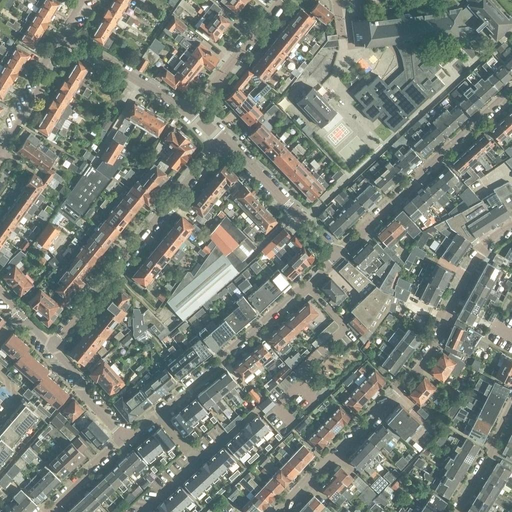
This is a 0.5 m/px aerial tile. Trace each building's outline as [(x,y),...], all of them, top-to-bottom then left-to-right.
[(27,0),(27,1),(36,6),(36,5),(40,7),(37,13),(50,21),(55,12),(42,4),(38,2),(35,0),(27,0)] [(40,0),(39,0),(38,2),(42,4),(55,12),(61,3),(56,0),(55,0),(43,0),(43,2),(40,0)] [(123,12),(127,6),(116,0),(113,0),(109,7),(121,15),(125,17),(126,15),(123,12)] [(184,0),(181,0),(173,13),(178,17),(185,9),(192,14),(196,9),(184,0)] [(243,4),(244,3),(239,0),(220,0),(221,0),(225,4),(226,4),(237,12),(239,9),(240,10),(244,6),(243,4)] [(469,0),(471,2),(463,10),(458,10),(458,9),(445,10),(445,13),(410,17),(410,15),(376,19),(376,18),(374,18),(373,6),(371,0),(358,0),(360,8),(361,8),(363,20),(360,20),(358,20),(360,32),(355,32),(356,46),(388,42),(389,42),(391,43),(393,45),(395,47),(397,48),(399,50),(400,52),(401,54),(402,57),(402,59),(403,62),(403,64),(403,67),(403,70),(387,85),(378,76),(367,86),(366,84),(354,95),(365,107),(361,110),(372,122),(378,116),(394,132),(409,118),(407,117),(428,97),(429,99),(444,84),(434,73),(441,67),(431,55),(427,58),(410,41),(410,39),(456,33),(456,31),(478,28),(479,29),(485,24),(493,32),(490,34),(496,41),(498,39),(511,25),(511,19),(509,16),(507,19),(489,0),(469,0)] [(440,0),(441,9),(451,8),(450,0),(440,0)] [(334,14),(324,7),(318,2),(315,6),(314,5),(311,9),(312,10),(311,11),(325,23),(329,17),(331,18),(334,14)] [(103,18),(115,25),(121,15),(109,7),(103,18)] [(316,20),(301,8),(300,8),(299,8),(298,8),(297,9),(297,10),(297,11),(297,12),(298,12),(298,13),(297,14),(296,13),(293,18),(308,30),(316,20)] [(213,16),(209,20),(222,31),(223,30),(224,31),(228,26),(227,25),(229,22),(218,13),(218,12),(214,9),(210,14),(213,16)] [(37,13),(31,23),(44,31),(50,21),(37,13)] [(183,33),(188,27),(174,15),(166,26),(172,31),(176,27),(183,33)] [(126,23),(131,26),(135,19),(130,16),(126,23)] [(109,35),(115,25),(103,18),(97,28),(109,35)] [(308,30),(293,18),(289,22),(290,22),(286,27),(301,39),(306,42),(309,38),(304,35),(308,30)] [(7,20),(5,24),(19,32),(20,31),(21,29),(18,27),(20,24),(15,21),(13,24),(7,20)] [(22,27),(21,29),(39,39),(44,31),(31,23),(26,20),(22,27)] [(222,31),(209,20),(206,24),(203,22),(197,29),(202,33),(203,31),(215,40),(217,37),(218,37),(222,33),(221,32),(222,31)] [(511,25),(498,39),(502,44),(511,34),(511,25)] [(282,31),(279,35),(292,46),(296,41),(298,42),(301,39),(286,27),(283,31),(282,31)] [(109,35),(97,28),(91,38),(108,48),(111,43),(106,40),(109,35)] [(21,29),(20,31),(24,34),(20,40),(33,48),(39,39),(21,29)] [(289,50),(292,46),(279,35),(275,39),(276,40),(273,44),(288,56),(291,52),(289,50)] [(212,55),(213,54),(200,43),(196,48),(191,44),(187,48),(182,44),(183,42),(178,39),(176,41),(186,49),(204,65),(210,70),(218,60),(212,55)] [(327,41),(321,48),(338,46),(338,40),(339,40),(339,39),(338,39),(327,41)] [(1,44),(0,45),(0,48),(24,63),(29,54),(16,47),(13,53),(8,50),(9,49),(1,44)] [(265,52),(279,63),(283,58),(285,60),(288,56),(273,44),(269,48),(269,47),(265,52)] [(169,49),(175,54),(177,50),(171,46),(169,49)] [(135,68),(142,72),(148,61),(153,65),(159,56),(148,47),(143,55),(140,58),(135,68)] [(6,64),(19,72),(24,63),(0,48),(0,53),(4,56),(1,61),(6,64)] [(179,58),(196,72),(199,69),(200,70),(204,65),(186,49),(183,53),(179,58)] [(503,62),(511,71),(511,58),(505,50),(502,53),(507,59),(503,62)] [(259,61),(274,73),(277,70),(275,68),(279,63),(265,52),(262,56),(262,57),(259,61)] [(492,56),(489,59),(485,62),(504,83),(511,77),(501,66),(497,68),(492,63),(496,60),(492,56)] [(172,66),(177,71),(189,81),(192,78),(193,79),(197,74),(195,73),(196,72),(179,58),(172,66)] [(84,76),(89,67),(78,60),(72,69),(84,76)] [(274,73),(259,61),(256,65),(255,64),(252,68),(253,69),(252,70),(265,80),(269,75),(272,77),(274,73)] [(304,70),(308,65),(303,61),(299,66),(304,70)] [(490,75),(487,78),(498,89),(504,83),(485,62),(482,66),(490,75)] [(0,73),(13,81),(19,72),(6,64),(0,73)] [(189,81),(177,71),(174,75),(166,68),(166,69),(163,66),(159,71),(160,71),(156,77),(161,81),(163,78),(174,88),(177,85),(182,90),(185,87),(186,88),(190,83),(189,82),(189,81)] [(77,87),(84,76),(72,69),(66,80),(77,87)] [(248,70),(238,82),(233,89),(234,91),(230,96),(229,96),(228,95),(227,95),(226,95),(226,96),(225,96),(225,97),(225,98),(225,99),(230,104),(229,105),(233,109),(246,96),(241,90),(250,79),(257,85),(261,80),(248,70)] [(474,70),(470,73),(490,96),(498,89),(487,78),(483,81),(474,70)] [(0,86),(8,91),(13,81),(0,73),(0,86)] [(475,88),(473,90),(484,102),(490,96),(470,73),(466,77),(475,88)] [(288,85),(292,80),(288,77),(283,82),(288,85)] [(77,87),(66,80),(65,79),(59,89),(72,96),(77,87)] [(464,81),(457,87),(460,90),(467,84),(464,81)] [(281,94),(288,85),(283,82),(277,90),(281,94)] [(271,88),(267,85),(250,101),(246,96),(233,109),(237,113),(238,112),(241,116),(254,105),(259,100),(263,96),(266,94),(271,88)] [(312,87),(300,99),(298,96),(294,99),(320,127),(336,112),(312,87)] [(470,87),(463,94),(477,108),(484,102),(473,90),(470,87)] [(59,90),(54,99),(53,98),(53,99),(70,109),(72,106),(67,103),(72,96),(59,89),(59,90)] [(131,92),(125,89),(119,98),(125,102),(131,92)] [(462,99),(459,103),(470,115),(477,108),(463,94),(458,89),(452,94),(455,98),(458,95),(462,99)] [(70,109),(53,99),(47,109),(60,116),(63,111),(70,115),(71,113),(77,117),(78,113),(73,111),(70,109)] [(443,106),(460,124),(466,117),(456,105),(452,108),(448,104),(446,106),(441,100),(439,102),(443,107),(443,106)] [(136,124),(145,109),(144,108),(144,107),(141,105),(140,106),(135,103),(123,122),(129,125),(131,121),(136,124)] [(257,107),(254,105),(241,116),(244,120),(244,121),(247,124),(248,123),(249,124),(261,113),(256,108),(257,107)] [(273,105),(266,111),(271,116),(278,109),(274,105),(273,105)] [(441,118),(453,130),(460,124),(443,106),(443,107),(442,108),(442,109),(440,111),(444,115),(441,118)] [(73,111),(78,113),(84,116),(87,112),(82,108),(80,110),(75,107),(73,111)] [(59,129),(61,130),(66,133),(68,130),(67,129),(71,123),(60,116),(47,109),(48,109),(42,119),(59,129)] [(136,124),(146,130),(155,115),(150,112),(151,111),(147,109),(147,110),(145,109),(136,124)] [(433,116),(429,111),(425,114),(429,118),(430,119),(433,116)] [(430,119),(429,118),(425,114),(418,121),(421,125),(425,122),(425,123),(430,119)] [(162,119),(162,118),(156,115),(156,116),(155,115),(146,130),(157,137),(166,122),(162,119)] [(256,144),(269,132),(269,131),(261,123),(265,120),(262,116),(254,124),(257,127),(248,136),(248,137),(248,138),(248,139),(249,140),(250,140),(251,140),(252,140),(256,144)] [(430,119),(446,137),(453,130),(441,118),(438,121),(433,116),(430,119)] [(511,124),(505,117),(498,124),(507,134),(511,130),(511,124)] [(112,122),(104,118),(100,126),(107,130),(112,122)] [(48,136),(50,132),(55,135),(59,129),(42,119),(36,129),(48,136)] [(427,131),(438,143),(446,137),(430,119),(425,123),(430,128),(427,131)] [(418,121),(411,128),(414,131),(421,125),(418,121)] [(312,131),(306,124),(302,128),(308,135),(312,131)] [(498,124),(490,131),(499,142),(505,137),(508,139),(510,137),(507,134),(498,124)] [(164,160),(175,147),(185,135),(181,132),(180,132),(178,131),(177,132),(173,129),(163,141),(172,149),(168,153),(160,147),(162,145),(158,142),(154,150),(160,154),(159,156),(164,160)] [(416,132),(431,150),(438,143),(427,131),(424,133),(420,129),(416,132)] [(91,134),(101,140),(104,134),(98,130),(96,132),(93,131),(91,134)] [(287,131),(280,137),(283,140),(289,134),(287,131)] [(261,147),(265,151),(279,138),(276,134),(274,136),(269,132),(256,144),(260,148),(261,147)] [(431,150),(416,132),(412,136),(416,141),(413,143),(424,156),(431,150)] [(40,140),(30,133),(26,139),(17,152),(27,159),(36,146),(40,140)] [(184,162),(191,154),(190,153),(194,149),(193,146),(190,143),(191,141),(189,140),(190,139),(185,135),(175,147),(183,153),(179,158),(184,162)] [(502,151),(500,153),(494,158),(488,151),(494,146),(484,135),(476,142),(486,153),(496,163),(498,161),(498,162),(505,158),(507,156),(502,151)] [(279,138),(265,151),(269,155),(268,156),(272,160),(285,148),(280,143),(282,141),(279,138)] [(123,146),(119,143),(112,139),(100,157),(112,165),(119,153),(123,146)] [(468,149),(480,163),(487,170),(492,166),(483,156),(486,153),(476,142),(468,149)] [(295,152),(297,151),(301,147),(298,143),(292,149),(295,152)] [(36,166),(45,152),(36,146),(27,159),(36,166)] [(119,153),(126,157),(127,155),(130,158),(133,152),(123,146),(119,153)] [(277,163),(280,167),(292,155),(294,153),(287,146),(285,148),(272,160),(276,164),(277,163)] [(401,153),(413,166),(421,159),(409,146),(401,153)] [(164,160),(173,168),(176,170),(180,165),(181,166),(184,162),(179,158),(183,153),(175,147),(164,160)] [(397,149),(393,153),(398,157),(394,160),(405,173),(413,166),(401,153),(397,149)] [(468,149),(460,156),(471,167),(473,169),(480,163),(468,149)] [(150,169),(146,174),(161,185),(161,184),(163,184),(165,182),(164,181),(167,177),(168,178),(169,177),(167,175),(155,165),(159,161),(162,164),(164,160),(159,156),(160,154),(154,150),(150,157),(145,165),(150,169)] [(86,151),(83,156),(90,160),(93,155),(86,151)] [(45,152),(36,166),(45,172),(47,174),(52,177),(55,173),(49,168),(55,159),(45,152)] [(287,176),(300,164),(292,155),(280,167),(284,171),(283,172),(287,176)] [(466,172),(470,176),(475,172),(473,169),(471,167),(460,156),(452,163),(462,175),(466,172)] [(313,167),(317,163),(319,160),(316,157),(309,163),(313,167)] [(405,173),(394,160),(391,163),(386,159),(384,161),(383,160),(382,162),(387,167),(398,180),(405,173)] [(167,175),(173,168),(164,160),(162,164),(159,161),(155,165),(167,175)] [(80,174),(82,175),(89,164),(84,161),(79,167),(77,171),(80,174)] [(302,162),(287,176),(291,180),(292,179),(296,183),(310,170),(302,162)] [(72,163),(69,168),(76,171),(78,167),(72,163)] [(82,214),(109,179),(89,164),(82,175),(65,200),(82,214)] [(214,178),(226,188),(227,189),(237,179),(235,177),(224,165),(215,174),(216,175),(214,178)] [(381,167),(377,170),(391,185),(398,180),(387,167),(384,170),(381,167)] [(448,168),(441,174),(457,192),(461,189),(460,187),(463,185),(448,168)] [(120,170),(117,173),(114,177),(118,180),(121,176),(124,177),(128,181),(131,176),(127,173),(126,175),(120,170)] [(316,172),(313,172),(310,170),(296,183),(299,187),(298,188),(302,192),(315,180),(320,175),(316,172)] [(385,191),(391,185),(377,170),(374,173),(377,176),(374,179),(385,191)] [(335,181),(342,175),(338,171),(331,177),(335,181)] [(481,177),(477,173),(475,172),(470,176),(463,182),(467,186),(474,181),(481,177)] [(42,180),(34,174),(27,183),(40,193),(47,183),(55,189),(59,183),(52,177),(47,174),(42,180)] [(139,182),(155,196),(155,195),(154,193),(155,192),(157,193),(158,192),(156,191),(157,190),(158,190),(160,188),(160,186),(161,185),(146,174),(139,182)] [(441,174),(433,181),(445,194),(448,191),(453,196),(457,192),(441,174)] [(315,180),(302,192),(307,197),(307,198),(306,199),(307,200),(308,201),(309,201),(310,201),(311,201),(328,184),(320,175),(315,180)] [(355,182),(354,182),(373,202),(381,194),(364,177),(360,182),(357,179),(355,182)] [(206,187),(218,197),(226,188),(214,178),(209,183),(208,183),(206,185),(207,186),(206,187)] [(113,180),(106,189),(109,192),(116,183),(113,180)] [(144,201),(148,204),(150,202),(151,202),(154,198),(154,197),(155,196),(139,182),(137,181),(128,192),(141,203),(144,201)] [(441,204),(443,206),(450,200),(448,198),(445,194),(433,181),(427,186),(426,187),(441,204)] [(366,209),(373,202),(354,182),(350,186),(358,195),(355,198),(366,209)] [(459,212),(476,238),(510,216),(511,206),(511,189),(508,182),(493,190),(494,192),(480,201),(469,207),(460,212),(459,212)] [(40,193),(27,183),(21,191),(22,192),(20,193),(33,203),(40,193)] [(67,197),(71,191),(63,186),(59,191),(67,197)] [(234,196),(231,192),(226,197),(229,201),(232,198),(240,207),(252,196),(253,195),(244,186),(234,196)] [(198,196),(210,206),(218,197),(206,187),(205,189),(203,189),(202,191),(202,192),(198,196)] [(426,187),(418,194),(430,207),(433,204),(439,210),(443,206),(426,187)] [(463,200),(469,207),(480,201),(468,187),(459,195),(463,199),(462,199),(463,200)] [(134,212),(141,203),(128,192),(126,191),(124,194),(121,192),(116,198),(120,201),(134,212)] [(343,191),(339,194),(359,215),(366,209),(355,198),(353,200),(343,191)] [(33,203),(20,193),(13,203),(31,216),(35,212),(29,208),(33,203)] [(344,209),(341,212),(352,223),(359,215),(339,194),(334,199),(344,209)] [(418,194),(411,201),(430,222),(431,221),(429,218),(432,215),(427,209),(430,207),(418,194)] [(192,203),(192,204),(190,207),(199,214),(195,218),(202,224),(206,218),(203,216),(207,211),(210,213),(214,209),(210,206),(198,196),(194,202),(193,202),(192,203)] [(240,207),(248,215),(260,204),(259,202),(259,201),(257,200),(256,199),(252,196),(240,207)] [(106,197),(103,202),(107,206),(111,201),(106,197)] [(78,219),(82,214),(65,200),(58,209),(75,223),(79,226),(82,222),(78,219)] [(463,200),(455,206),(460,212),(469,207),(463,200)] [(120,201),(113,210),(127,221),(127,220),(126,219),(129,216),(130,217),(134,212),(120,201)] [(430,222),(411,201),(403,208),(415,221),(419,218),(426,226),(430,222)] [(31,216),(13,203),(7,212),(20,221),(23,217),(28,221),(31,216)] [(260,204),(248,215),(256,224),(268,213),(264,208),(264,206),(263,205),(261,205),(260,204)] [(335,211),(329,206),(325,209),(345,230),(352,223),(341,212),(337,209),(335,211)] [(451,217),(459,212),(460,212),(455,206),(447,212),(451,217)] [(94,211),(91,208),(84,215),(88,218),(94,211)] [(226,213),(230,217),(235,212),(231,209),(226,213)] [(345,230),(325,209),(318,216),(322,221),(324,223),(331,230),(337,237),(345,230)] [(50,215),(47,213),(43,210),(38,217),(45,222),(50,215)] [(127,221),(113,210),(106,218),(120,229),(124,225),(123,224),(125,221),(126,222),(127,221)] [(407,231),(416,241),(422,232),(402,211),(395,217),(394,217),(407,231)] [(20,221),(7,212),(0,221),(17,234),(20,230),(16,227),(20,221)] [(230,217),(233,220),(238,216),(235,212),(230,217)] [(445,220),(451,217),(447,212),(441,217),(444,220),(445,220)] [(451,217),(445,220),(449,225),(451,228),(457,233),(471,242),(476,238),(459,212),(451,217)] [(268,213),(256,224),(260,228),(265,233),(277,221),(275,220),(275,218),(274,217),(272,217),(268,213)] [(243,260),(256,247),(255,246),(225,215),(222,219),(211,232),(207,230),(204,233),(207,236),(210,239),(213,241),(215,244),(238,272),(247,264),(243,260)] [(194,224),(192,226),(182,217),(178,221),(176,222),(174,224),(174,226),(174,227),(187,237),(191,233),(194,235),(199,229),(201,227),(196,222),(194,224)] [(386,225),(385,226),(398,240),(407,231),(394,217),(390,221),(389,221),(386,223),(386,225)] [(106,218),(99,227),(112,238),(115,234),(115,235),(120,229),(106,218)] [(433,226),(436,228),(445,235),(445,236),(465,250),(471,242),(457,233),(456,235),(445,227),(449,225),(445,220),(444,220),(433,226)] [(17,234),(0,221),(0,235),(6,240),(10,235),(15,238),(17,234)] [(48,249),(61,230),(49,221),(35,240),(48,249)] [(91,236),(105,248),(109,243),(108,242),(112,238),(99,227),(94,223),(87,232),(91,236)] [(256,224),(251,229),(246,234),(253,241),(255,239),(253,237),(256,234),(254,233),(260,228),(256,224)] [(243,230),(246,234),(251,229),(248,226),(243,230)] [(400,269),(401,268),(403,262),(395,254),(398,252),(395,249),(397,246),(394,243),(398,240),(385,226),(384,227),(383,226),(380,229),(380,230),(376,234),(387,245),(383,249),(377,242),(376,243),(400,269)] [(431,237),(436,228),(433,226),(422,232),(427,235),(430,236),(431,237)] [(166,236),(165,237),(179,248),(187,237),(174,227),(170,231),(168,231),(166,234),(166,236)] [(291,236),(284,229),(273,239),(282,248),(286,244),(285,242),(291,236)] [(37,234),(32,231),(27,238),(31,242),(37,234)] [(101,253),(105,248),(91,236),(87,232),(79,241),(84,245),(97,256),(100,252),(101,253)] [(6,240),(0,235),(0,250),(10,258),(13,254),(2,246),(6,240)] [(292,249),(296,254),(307,265),(308,265),(314,259),(314,256),(307,248),(307,249),(295,236),(290,241),(287,244),(292,249)] [(445,236),(440,243),(460,257),(465,250),(445,236)] [(170,258),(179,248),(165,237),(164,238),(163,238),(161,240),(161,242),(157,247),(170,258)] [(282,248),(273,239),(261,251),(269,259),(275,254),(278,252),(282,248)] [(25,240),(20,247),(24,250),(30,243),(25,240)] [(35,240),(33,244),(43,255),(48,249),(35,240)] [(397,277),(400,269),(376,243),(373,247),(367,241),(359,249),(376,267),(380,263),(375,258),(378,254),(385,262),(374,272),(383,280),(378,288),(383,292),(392,295),(397,278),(397,277)] [(435,251),(455,265),(460,257),(440,243),(435,251)] [(193,276),(189,271),(187,271),(166,302),(183,321),(202,304),(208,299),(216,292),(220,289),(238,272),(215,244),(211,249),(211,250),(208,254),(205,258),(200,265),(196,271),(193,276)] [(205,244),(202,249),(206,252),(208,254),(211,250),(211,249),(205,244)] [(97,256),(84,245),(77,254),(91,265),(95,260),(94,260),(97,256)] [(423,258),(425,253),(414,246),(406,259),(412,262),(415,255),(423,258)] [(68,247),(64,251),(61,255),(66,259),(69,255),(72,251),(68,247)] [(150,256),(149,257),(162,268),(170,258),(157,247),(154,251),(152,251),(150,254),(150,256)] [(202,249),(200,248),(197,252),(205,258),(208,254),(206,252),(202,249)] [(282,248),(278,252),(285,258),(285,257),(299,272),(303,269),(304,269),(306,267),(306,266),(307,265),(296,254),(292,258),(282,248)] [(369,274),(376,267),(359,249),(351,257),(363,269),(364,268),(369,274)] [(7,282),(11,286),(24,275),(15,266),(20,262),(19,261),(25,255),(20,251),(11,260),(8,264),(12,268),(3,277),(4,278),(4,280),(6,282),(7,282)] [(278,252),(275,254),(285,264),(281,268),(291,280),(293,278),(294,278),(296,276),(296,275),(299,272),(285,257),(285,258),(278,252)] [(72,258),(68,262),(83,275),(91,265),(77,254),(73,259),(72,258)] [(492,260),(501,265),(503,260),(495,255),(492,260)] [(49,262),(55,269),(61,263),(59,261),(58,262),(54,257),(49,262)] [(162,268),(149,257),(148,257),(147,257),(145,260),(145,262),(141,267),(154,277),(162,268)] [(49,264),(43,258),(39,262),(45,268),(49,264)] [(255,261),(261,267),(270,277),(282,290),(289,283),(277,269),(273,273),(272,272),(273,270),(261,258),(257,261),(256,260),(255,261)] [(406,259),(401,268),(407,271),(412,262),(406,259)] [(256,272),(261,267),(255,261),(249,266),(254,272),(253,273),(257,277),(258,275),(256,272)] [(426,267),(425,270),(447,280),(452,272),(436,264),(429,261),(426,267)] [(68,262),(64,267),(63,266),(60,269),(65,273),(60,278),(76,291),(76,290),(78,292),(82,287),(77,282),(83,275),(68,262)] [(192,269),(196,271),(200,265),(197,262),(192,269)] [(392,296),(392,295),(383,292),(378,288),(348,262),(338,271),(364,297),(350,310),(356,315),(372,333),(373,331),(379,324),(388,311),(390,304),(392,296)] [(482,271),(501,281),(505,272),(487,262),(482,271)] [(182,273),(185,270),(178,264),(176,268),(182,273)] [(150,282),(154,277),(141,267),(140,268),(139,267),(135,271),(137,272),(133,277),(148,289),(152,284),(150,282)] [(422,278),(443,288),(447,280),(425,270),(421,268),(418,276),(422,278)] [(246,279),(251,275),(246,269),(241,273),(246,279)] [(482,271),(477,280),(492,288),(496,290),(501,281),(482,271)] [(247,297),(255,290),(258,287),(254,283),(251,286),(246,279),(241,273),(233,280),(247,297)] [(20,296),(32,284),(24,275),(11,286),(16,291),(16,292),(18,294),(19,294),(20,296)] [(270,277),(263,283),(274,298),(282,290),(270,277)] [(397,277),(397,278),(392,295),(392,296),(398,298),(405,301),(410,291),(407,289),(410,283),(397,277)] [(58,282),(60,284),(56,290),(60,293),(68,300),(76,291),(60,278),(58,282)] [(417,286),(418,287),(439,297),(443,288),(422,278),(420,284),(418,283),(417,286)] [(331,299),(328,302),(334,309),(348,296),(331,279),(327,283),(326,282),(322,286),(322,287),(321,288),(331,299)] [(492,288),(477,280),(472,289),(492,299),(496,302),(495,304),(500,306),(501,305),(503,301),(498,298),(499,297),(491,293),(491,292),(490,291),(492,288)] [(164,286),(170,291),(173,287),(167,282),(166,284),(164,286)] [(250,319),(256,315),(256,312),(242,295),(239,298),(233,290),(237,288),(232,282),(225,287),(229,293),(235,301),(250,319)] [(263,283),(258,287),(255,290),(267,305),(274,298),(263,283)] [(32,290),(36,294),(28,301),(35,309),(36,308),(37,310),(38,309),(40,310),(50,298),(41,290),(37,286),(32,290)] [(219,297),(220,298),(227,292),(228,293),(229,293),(225,287),(221,290),(220,289),(216,292),(219,297)] [(434,305),(435,306),(439,297),(418,287),(414,295),(420,298),(426,301),(426,302),(434,306),(434,305)] [(472,289),(467,298),(482,306),(484,303),(488,305),(492,299),(472,289)] [(111,300),(124,310),(129,304),(126,302),(129,298),(120,290),(112,300),(111,300)] [(267,305),(255,290),(247,297),(259,312),(267,305)] [(208,299),(212,304),(213,304),(212,303),(219,297),(216,292),(208,299)] [(157,297),(162,301),(165,298),(160,293),(157,297)] [(50,298),(40,310),(46,315),(42,320),(48,325),(67,302),(58,295),(55,300),(58,302),(56,303),(50,298)] [(392,296),(390,304),(388,311),(395,315),(398,298),(392,296)] [(480,309),(482,306),(467,298),(462,307),(481,317),(485,311),(480,309)] [(208,299),(202,304),(206,310),(212,304),(208,299)] [(107,307),(105,310),(119,322),(126,313),(124,310),(111,300),(106,306),(107,307)] [(231,311),(243,326),(250,319),(235,301),(228,307),(231,311)] [(307,302),(295,313),(306,326),(309,328),(312,326),(309,323),(313,320),(319,314),(307,302)] [(165,328),(155,317),(147,309),(142,314),(140,314),(140,311),(137,305),(132,305),(132,313),(132,320),(132,325),(132,334),(135,339),(149,327),(153,324),(160,332),(165,328)] [(201,307),(196,312),(199,316),(205,311),(201,307)] [(478,322),(488,328),(491,323),(488,321),(481,317),(462,307),(457,316),(458,317),(470,323),(476,326),(478,322)] [(119,322),(105,310),(98,319),(112,331),(119,322)] [(231,311),(223,318),(235,332),(243,326),(231,311)] [(488,321),(491,323),(496,314),(492,312),(488,321)] [(287,320),(287,321),(286,322),(297,334),(306,326),(295,313),(291,317),(290,317),(287,319),(287,320)] [(389,313),(386,318),(392,322),(395,318),(389,313)] [(194,314),(188,319),(191,323),(197,317),(194,314)] [(356,315),(348,323),(347,324),(364,343),(367,339),(372,333),(356,315)] [(213,321),(216,324),(227,339),(235,332),(223,318),(219,321),(217,318),(213,321)] [(98,319),(91,328),(105,340),(112,331),(98,319)] [(208,330),(220,345),(227,339),(216,324),(213,321),(212,320),(208,324),(205,326),(208,330)] [(338,327),(338,325),(334,320),(317,336),(323,342),(338,327)] [(453,325),(449,334),(475,346),(476,344),(479,340),(482,335),(456,320),(453,325)] [(280,327),(277,330),(288,342),(297,334),(286,322),(283,324),(282,324),(280,325),(280,327)] [(184,323),(179,328),(182,331),(188,325),(186,323),(184,323)] [(149,327),(154,333),(159,339),(169,331),(165,328),(160,332),(153,324),(149,327)] [(205,326),(199,333),(213,351),(220,345),(208,330),(205,326)] [(140,344),(154,333),(149,327),(135,339),(140,344)] [(105,340),(91,328),(84,336),(98,349),(105,340)] [(395,332),(414,347),(421,339),(408,329),(405,333),(399,328),(395,332)] [(178,329),(171,335),(174,338),(181,332),(178,329)] [(288,342),(277,330),(276,331),(275,330),(273,332),(272,334),(268,338),(279,351),(288,342)] [(367,339),(369,340),(371,342),(377,334),(373,331),(372,333),(367,339)] [(388,341),(395,347),(407,356),(414,347),(395,332),(391,337),(388,341)] [(21,340),(13,333),(1,347),(9,354),(21,340)] [(129,334),(121,341),(126,346),(134,339),(129,334)] [(475,346),(449,334),(445,344),(446,344),(444,349),(460,358),(464,352),(470,355),(475,346)] [(188,342),(191,345),(203,360),(211,353),(196,335),(188,342)] [(84,336),(82,339),(77,345),(92,357),(98,349),(84,336)] [(323,342),(317,336),(318,338),(312,344),(316,348),(323,342)] [(29,347),(21,340),(9,354),(16,360),(16,361),(25,350),(26,351),(29,347)] [(479,340),(476,344),(485,350),(488,344),(479,340)] [(184,351),(195,366),(203,360),(191,345),(188,342),(185,345),(187,348),(184,351)] [(407,356),(395,347),(392,350),(383,342),(378,348),(380,350),(401,365),(407,356)] [(252,351),(262,364),(266,368),(271,363),(270,363),(275,359),(262,343),(257,348),(255,348),(253,349),(253,351),(252,351)] [(92,357),(77,345),(70,354),(87,367),(90,363),(88,362),(92,357)] [(187,372),(195,366),(184,351),(180,347),(177,350),(173,345),(168,350),(171,353),(187,372)] [(269,352),(275,359),(278,357),(271,349),(269,352)] [(33,357),(26,351),(25,350),(16,361),(16,360),(13,364),(21,371),(33,357)] [(306,350),(300,355),(303,358),(309,352),(306,350)] [(401,365),(380,350),(377,354),(385,360),(382,364),(394,373),(401,365)] [(244,358),(242,360),(253,372),(258,367),(261,371),(266,368),(262,364),(252,351),(247,356),(246,355),(244,357),(244,358)] [(290,359),(288,357),(283,361),(291,370),(303,358),(300,355),(297,352),(290,359)] [(179,379),(187,372),(171,353),(164,359),(167,364),(179,379)] [(443,353),(436,363),(450,372),(457,362),(456,362),(449,357),(443,353)] [(503,361),(500,367),(511,372),(511,360),(501,355),(499,359),(503,361)] [(90,374),(96,380),(97,379),(111,367),(106,362),(108,360),(104,356),(103,358),(89,370),(92,373),(90,374)] [(33,357),(21,371),(29,378),(41,364),(33,357)] [(477,371),(482,362),(475,358),(470,367),(477,371)] [(238,364),(232,368),(243,380),(253,372),(242,360),(241,361),(239,360),(238,362),(238,364)] [(273,376),(278,382),(290,371),(282,362),(278,366),(280,369),(273,376)] [(111,367),(97,379),(104,386),(118,374),(121,371),(114,363),(111,367)] [(450,372),(436,363),(429,373),(442,381),(443,382),(450,372)] [(29,378),(36,384),(45,374),(46,374),(49,371),(41,364),(29,378)] [(147,364),(143,367),(138,372),(142,377),(143,376),(149,371),(151,369),(147,364)] [(494,371),(492,375),(510,384),(511,379),(511,372),(500,367),(497,373),(494,371)] [(154,370),(155,372),(168,388),(176,381),(165,368),(160,371),(159,369),(157,371),(155,369),(154,370)] [(363,374),(360,371),(358,369),(353,375),(358,379),(363,374)] [(375,369),(366,378),(378,388),(381,385),(383,385),(385,383),(385,381),(386,380),(375,369)] [(149,371),(143,376),(159,396),(168,388),(155,372),(152,374),(149,371)] [(234,387),(237,384),(227,371),(220,377),(241,403),(245,400),(234,387)] [(7,375),(13,380),(16,377),(10,372),(7,375)] [(36,384),(33,388),(41,395),(53,381),(46,374),(45,374),(36,384)] [(118,374),(104,386),(111,394),(115,391),(115,392),(125,383),(118,374)] [(151,402),(158,396),(159,396),(143,376),(142,377),(135,383),(136,384),(139,388),(151,402)] [(263,385),(270,392),(276,386),(279,384),(278,382),(273,376),(270,379),(263,385)] [(353,381),(349,376),(343,382),(348,386),(353,381)] [(16,377),(13,380),(19,385),(22,382),(16,377)] [(241,403),(220,377),(212,383),(223,397),(226,394),(237,407),(241,403)] [(378,388),(366,378),(358,386),(370,397),(370,396),(372,397),(374,394),(374,392),(378,388)] [(442,390),(438,386),(436,388),(424,378),(420,382),(419,382),(417,384),(417,385),(416,387),(428,397),(431,401),(436,396),(442,390)] [(476,383),(504,397),(506,394),(509,388),(494,381),(492,385),(479,378),(476,383)] [(61,388),(53,381),(41,395),(49,402),(61,388)] [(449,387),(443,382),(442,381),(438,386),(442,390),(445,392),(449,387)] [(223,397),(212,383),(205,389),(223,411),(227,408),(220,399),(223,397)] [(487,394),(485,399),(500,406),(503,400),(504,397),(476,383),(474,387),(487,394)] [(146,407),(151,402),(139,388),(136,384),(128,391),(143,409),(144,408),(145,408),(146,407)] [(358,386),(351,394),(362,405),(365,401),(367,402),(369,399),(369,397),(370,397),(358,386)] [(419,406),(428,397),(416,387),(415,388),(413,388),(412,389),(412,391),(408,395),(419,406)] [(459,405),(461,403),(463,400),(449,387),(445,392),(455,401),(459,405)] [(25,397),(30,391),(28,388),(22,395),(25,397)] [(69,394),(61,388),(49,402),(57,408),(69,394)] [(257,405),(258,404),(262,400),(252,388),(247,392),(257,405)] [(223,411),(205,389),(197,396),(207,409),(211,405),(218,413),(217,413),(219,415),(223,411)] [(25,397),(28,400),(34,393),(30,391),(25,397)] [(121,397),(135,415),(143,409),(128,391),(121,397)] [(342,403),(354,414),(355,413),(356,413),(358,410),(358,409),(362,405),(351,394),(342,403)] [(467,394),(463,399),(472,403),(475,398),(467,394)] [(75,399),(73,396),(67,402),(69,405),(63,410),(71,420),(83,410),(82,408),(83,408),(79,404),(79,405),(74,400),(75,399)] [(258,404),(262,409),(271,401),(267,397),(267,396),(262,400),(258,404)] [(114,403),(118,408),(122,412),(121,413),(127,420),(128,419),(129,420),(135,415),(121,397),(114,403)] [(0,464),(14,448),(12,447),(39,416),(33,411),(37,407),(28,400),(27,401),(23,398),(20,401),(22,402),(0,428),(0,464)] [(188,406),(200,420),(208,414),(196,398),(195,399),(196,399),(188,406)] [(473,415),(478,417),(491,424),(496,415),(475,404),(472,403),(463,399),(463,400),(461,403),(463,404),(460,408),(464,410),(465,407),(475,412),(473,415)] [(500,406),(485,399),(483,403),(477,399),(475,404),(496,415),(500,406)] [(275,405),(271,401),(262,409),(266,413),(275,405)] [(446,413),(451,417),(459,405),(455,401),(446,413)] [(384,420),(406,440),(421,424),(399,404),(384,420)] [(179,412),(192,428),(191,427),(200,420),(188,406),(180,413),(179,412)] [(339,406),(331,415),(342,426),(346,422),(347,422),(350,420),(350,418),(351,417),(339,406)] [(49,417),(52,414),(43,407),(41,410),(49,417)] [(421,408),(417,411),(423,417),(427,413),(421,408)] [(459,419),(465,423),(487,433),(488,430),(491,424),(478,417),(476,422),(466,417),(468,412),(464,410),(460,408),(454,417),(459,419)] [(60,430),(68,421),(58,412),(51,422),(59,430),(60,430)] [(92,420),(85,412),(76,420),(72,425),(79,432),(83,435),(85,434),(97,446),(107,436),(92,420)] [(170,419),(183,435),(192,428),(179,412),(170,419)] [(237,424),(242,419),(239,415),(231,422),(235,426),(236,424),(237,424)] [(250,422),(249,422),(263,437),(270,430),(271,430),(271,429),(258,415),(257,415),(258,416),(250,423),(250,422)] [(342,426),(331,415),(323,423),(335,434),(335,433),(337,434),(339,431),(339,429),(342,426)] [(72,425),(68,421),(60,430),(70,441),(79,432),(72,425)] [(297,429),(301,433),(306,428),(305,427),(307,424),(304,421),(297,429)] [(227,432),(228,432),(235,426),(231,422),(224,429),(227,432)] [(241,430),(255,444),(263,437),(249,422),(241,430)] [(323,423),(315,431),(326,442),(330,438),(332,439),(334,436),(334,434),(335,434),(323,423)] [(470,431),(468,435),(482,442),(485,436),(487,433),(465,423),(465,425),(466,425),(465,428),(470,431)] [(393,436),(381,424),(374,431),(392,449),(396,444),(390,439),(393,436)] [(152,434),(165,450),(174,443),(161,427),(152,434)] [(242,430),(234,438),(247,451),(255,444),(241,430),(242,430)] [(307,440),(318,450),(319,450),(321,450),(323,448),(323,446),(326,442),(315,431),(307,440)] [(392,449),(374,431),(367,438),(380,450),(383,447),(389,452),(392,449)] [(291,433),(283,441),(286,444),(294,436),(291,433)] [(165,450),(152,434),(152,435),(144,442),(156,456),(164,449),(165,450)] [(453,439),(452,442),(456,444),(474,455),(479,447),(466,438),(464,442),(456,437),(455,440),(453,439)] [(71,443),(64,450),(77,463),(84,456),(81,453),(87,447),(78,438),(72,443),(71,443)] [(239,459),(247,451),(234,438),(226,445),(226,444),(225,445),(239,459)] [(380,450),(367,438),(361,445),(379,462),(383,458),(377,453),(380,450)] [(40,439),(39,439),(32,446),(35,449),(38,446),(42,442),(40,439)] [(426,447),(431,451),(436,444),(432,441),(426,447)] [(149,463),(148,463),(156,456),(144,442),(136,449),(136,448),(136,449),(148,464),(149,463)] [(296,453),(307,463),(314,455),(300,442),(296,447),(299,450),(296,453)] [(456,444),(452,442),(451,444),(455,446),(453,448),(457,451),(455,455),(469,464),(474,455),(456,444)] [(379,462),(361,445),(354,452),(373,469),(379,462)] [(28,463),(36,455),(28,447),(21,456),(27,462),(28,463)] [(223,448),(215,455),(228,469),(236,461),(236,462),(236,461),(223,447),(223,448)] [(432,452),(431,451),(426,447),(422,452),(428,456),(432,452)] [(417,452),(413,449),(404,458),(408,462),(417,452)] [(64,450),(57,457),(70,470),(77,463),(64,450)] [(133,450),(125,457),(139,472),(147,465),(133,450)] [(279,452),(275,456),(280,462),(282,460),(286,464),(289,461),(283,456),(282,455),(279,452)] [(289,461),(299,471),(307,463),(296,453),(292,458),(286,453),(285,452),(282,455),(283,456),(289,461)] [(354,452),(348,459),(360,471),(363,467),(370,475),(375,471),(373,469),(354,452)] [(258,462),(262,467),(270,459),(265,454),(258,462)] [(207,462),(220,476),(228,469),(215,455),(207,462),(207,461),(207,462)] [(448,457),(445,461),(464,472),(469,464),(455,455),(453,459),(448,457)] [(21,456),(15,463),(21,469),(27,462),(21,456)] [(408,462),(404,458),(402,456),(394,463),(401,470),(408,462)] [(49,464),(62,477),(70,470),(57,457),(49,464)] [(125,457),(118,464),(129,475),(132,472),(136,476),(139,472),(125,457)] [(418,457),(414,464),(422,469),(423,467),(423,466),(425,461),(418,457)] [(445,461),(444,460),(441,465),(447,468),(445,472),(459,480),(464,472),(445,461)] [(281,469),(292,479),(299,471),(289,461),(286,464),(281,469)] [(207,462),(199,469),(212,483),(220,476),(207,462)] [(511,472),(511,470),(498,462),(494,471),(511,482),(511,476),(510,476),(511,472)] [(21,469),(15,463),(6,472),(6,473),(12,479),(21,469)] [(118,464),(111,471),(127,487),(132,483),(128,479),(128,480),(126,478),(129,475),(118,464)] [(49,470),(45,466),(40,471),(40,472),(39,471),(38,472),(53,488),(60,481),(49,470)] [(341,467),(334,473),(354,491),(357,488),(350,481),(353,478),(341,467)] [(199,470),(191,477),(204,491),(212,483),(199,469),(199,470)] [(274,477),(284,487),(292,479),(281,469),(274,477)] [(432,469),(430,474),(454,489),(459,480),(445,472),(441,470),(439,473),(432,469)] [(389,470),(384,476),(391,483),(397,477),(389,470)] [(127,487),(111,471),(103,478),(114,489),(117,486),(123,492),(127,487)] [(427,485),(435,489),(449,497),(454,489),(430,474),(425,471),(424,473),(424,478),(429,481),(427,485)] [(492,473),(488,480),(502,488),(505,484),(511,488),(511,482),(494,471),(492,473)] [(32,478),(31,479),(46,495),(53,488),(38,472),(34,476),(35,477),(33,479),(32,478)] [(6,473),(0,479),(0,485),(4,488),(5,487),(10,481),(12,479),(6,473)] [(150,483),(154,479),(148,473),(143,477),(150,483)] [(334,473),(327,480),(346,498),(348,500),(355,492),(354,491),(334,473)] [(402,483),(409,476),(404,473),(398,479),(402,483)] [(243,479),(269,503),(277,495),(265,484),(262,488),(248,474),(243,478),(243,479)] [(370,485),(379,493),(388,483),(380,475),(370,485)] [(265,484),(277,495),(284,487),(274,477),(273,476),(269,480),(265,484)] [(143,477),(145,480),(140,485),(144,489),(150,483),(143,477)] [(183,484),(196,498),(197,498),(196,498),(204,491),(191,477),(184,484),(183,484)] [(103,478),(96,485),(112,502),(117,498),(111,492),(114,489),(103,478)] [(250,500),(261,511),(269,503),(243,479),(243,478),(240,481),(254,495),(250,500)] [(24,487),(39,502),(46,495),(31,479),(29,481),(30,481),(24,487)] [(346,498),(327,480),(320,487),(339,505),(346,498)] [(391,483),(388,486),(395,491),(396,490),(395,490),(401,484),(397,480),(393,485),(391,483)] [(502,488),(488,480),(483,488),(511,506),(511,500),(499,492),(502,488)] [(96,485),(89,491),(100,502),(103,499),(109,505),(112,502),(96,485)] [(138,494),(143,490),(138,485),(131,492),(136,497),(138,495),(139,494),(138,494)] [(181,486),(180,486),(180,487),(173,494),(185,508),(193,501),(194,500),(181,486)] [(242,493),(235,486),(225,494),(232,501),(237,496),(236,496),(239,492),(241,494),(242,493)] [(366,504),(376,493),(368,486),(358,496),(366,504)] [(382,494),(389,499),(389,498),(388,498),(393,491),(394,492),(395,491),(388,486),(382,494)] [(511,511),(511,506),(483,488),(478,497),(491,505),(494,501),(511,511)] [(13,496),(28,511),(29,511),(36,505),(21,490),(15,496),(14,495),(13,496)] [(421,490),(418,495),(441,510),(443,508),(442,507),(446,501),(433,492),(430,496),(421,490)] [(100,502),(89,491),(82,498),(94,511),(105,511),(98,504),(100,502)] [(134,498),(136,497),(131,492),(124,499),(128,504),(129,503),(130,503),(130,502),(133,499),(134,499),(134,498)] [(380,493),(373,500),(376,502),(377,500),(385,505),(389,499),(382,494),(380,493)] [(164,501),(174,511),(180,511),(185,508),(173,494),(165,501),(164,501)] [(307,502),(316,511),(330,511),(313,495),(307,502)] [(439,511),(441,510),(418,495),(416,499),(420,501),(419,502),(425,506),(422,509),(425,511),(439,511)] [(8,505),(10,508),(14,511),(28,511),(13,496),(12,498),(12,499),(10,501),(11,502),(8,505)] [(235,509),(226,501),(222,497),(219,501),(227,509),(225,510),(227,511),(232,511),(234,511),(235,509)] [(491,505),(478,497),(472,506),(482,511),(492,511),(489,510),(491,505)] [(94,511),(82,498),(75,505),(81,511),(94,511)] [(125,507),(128,504),(124,499),(117,506),(121,511),(125,507)] [(242,508),(245,510),(246,511),(260,511),(261,511),(250,500),(242,508)] [(369,509),(373,511),(384,511),(382,510),(383,508),(375,503),(376,502),(373,500),(366,506),(366,507),(369,509)] [(156,508),(159,511),(174,511),(164,501),(156,508)] [(316,511),(307,502),(300,509),(302,511),(316,511)]
